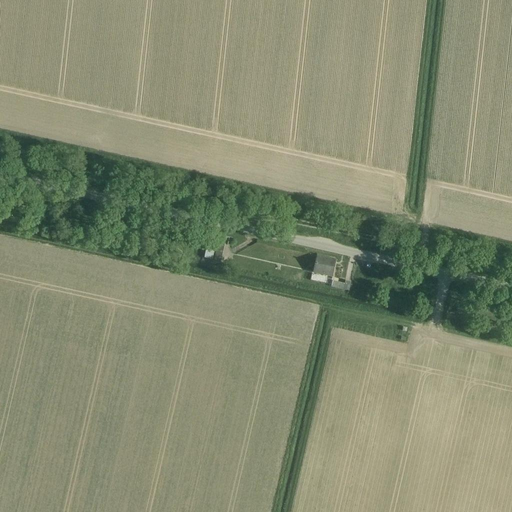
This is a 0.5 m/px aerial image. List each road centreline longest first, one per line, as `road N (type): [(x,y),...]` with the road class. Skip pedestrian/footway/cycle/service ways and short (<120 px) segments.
road 1 (unclassified): [(511,289),(0,176)]
road 2 (track): [(0,137),(511,248)]
road 3 (track): [(222,225),(305,223),(451,257),(490,284)]
road 4 (track): [(319,307),(511,347)]
road 5 (track): [(63,189),(146,235),(153,266)]
